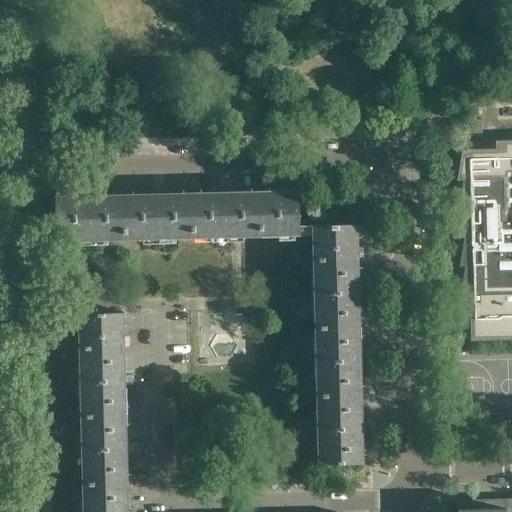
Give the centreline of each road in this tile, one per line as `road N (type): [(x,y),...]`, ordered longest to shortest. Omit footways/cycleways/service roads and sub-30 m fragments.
road 1 (residential): [(410,473),(403,173),(372,160),(50,166)]
road 2 (residential): [(408,496),(157,503),(153,306)]
